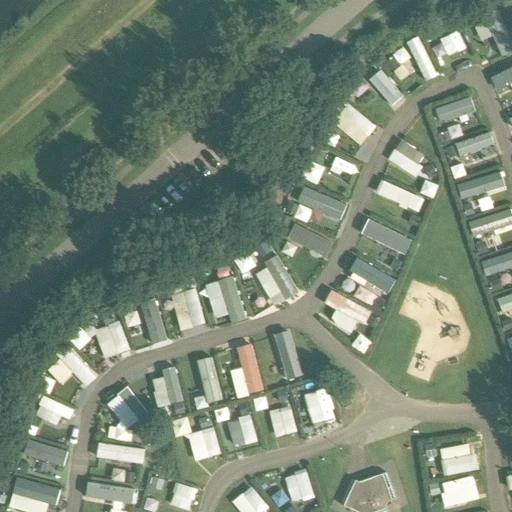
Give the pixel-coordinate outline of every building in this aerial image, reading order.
[(511,55),(511,45),(498,13),(484,18),(501,60),(511,55)] [(464,53),(454,30),(437,37),(447,60),(464,53)] [(433,72),(423,49),(408,56),(419,79),(433,72)] [(511,63),(488,74),(499,97),(511,91),(511,63)] [(400,99),(383,81),(368,95),(385,113),(400,99)] [(473,99),(434,111),(439,126),(477,114),(473,99)] [(372,129),(346,109),(332,128),(358,148),(372,129)] [(490,135),(447,148),(452,163),(494,149),(490,135)] [(421,158),(400,144),(387,162),(407,177),(421,158)] [(352,171),(326,159),(315,183),(341,195),(352,171)] [(69,175),(59,183),(72,199),(82,191),(69,175)] [(499,175),(457,189),(461,203),(504,189),(499,175)] [(419,201),(379,181),(372,195),(412,215),(419,201)] [(338,210),(305,195),(299,210),(332,225),(338,210)] [(511,214),(511,212),(468,225),(473,240),(511,227),(511,214)] [(410,241),(368,224),(362,239),(404,255),(410,241)] [(331,245),(295,228),(287,246),(322,262),(331,245)] [(511,255),(481,265),(486,280),(511,271),(511,255)] [(293,291),(279,261),(256,271),(271,302),(293,291)] [(396,284),(357,262),(349,275),(388,297),(396,284)] [(243,316),(235,286),(210,293),(218,323),(243,316)] [(374,310),(333,289),(323,309),(364,330),(374,310)] [(204,327),(193,293),(165,301),(175,336),(204,327)] [(511,296),(497,301),(502,316),(511,312),(511,296)] [(167,347),(154,307),(141,311),(154,351),(167,347)] [(128,357),(116,325),(90,335),(102,367),(128,357)] [(276,339),(289,382),(303,378),(290,335),(276,339)] [(354,347),(365,352),(371,340),(360,335),(354,347)] [(258,392),(249,344),(225,349),(234,396),(258,392)] [(84,363),(73,361),(68,391),(79,393),(84,363)] [(218,389),(213,369),(194,373),(198,394),(218,389)] [(179,401),(173,372),(156,376),(162,405),(179,401)] [(142,416),(122,389),(102,404),(122,431),(142,416)] [(333,395),(312,401),(319,423),(339,418),(333,395)] [(72,412),(42,399),(34,417),(64,430),(72,412)] [(293,437),(288,415),(269,419),(274,441),(293,437)] [(248,423),(233,427),(239,451),(255,446),(248,423)] [(213,431),(189,438),(195,462),(220,455),(213,431)] [(64,446),(36,442),(33,463),(61,467),(64,446)] [(141,453),(98,446),(96,458),(139,465),(141,453)] [(438,457),(443,476),(474,469),(470,449),(438,457)] [(308,499),(302,474),(284,479),(290,504),(308,499)] [(359,484),(352,482),(341,508),(349,511),(385,511),(388,505),(395,502),(385,475),(359,484)] [(511,479),(503,481),(505,501),(511,500),(511,479)] [(437,490),(441,509),(473,502),(469,483),(437,490)] [(51,487),(30,484),(26,508),(47,511),(51,487)] [(111,489),(89,487),(86,509),(108,511),(111,489)] [(190,511),(194,492),(174,489),(169,511),(190,511)] [(260,511),(264,509),(249,490),(231,505),(236,511),(260,511)]
